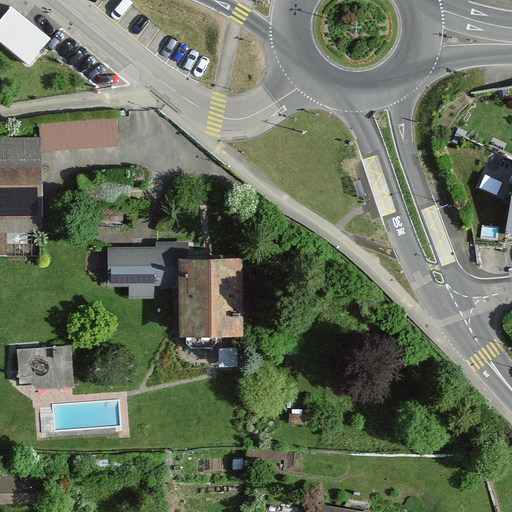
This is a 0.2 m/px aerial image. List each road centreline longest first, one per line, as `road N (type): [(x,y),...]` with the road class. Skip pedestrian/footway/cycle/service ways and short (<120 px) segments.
road 1 (tertiary): [(312,76),(252,115),(225,118),(193,104),(62,0)]
road 2 (residential): [(353,93),(424,282),(454,308)]
road 3 (residential): [(454,308),(450,269),(409,157),(396,82)]
road 4 (unknown): [(0,115),(110,101),(158,76)]
